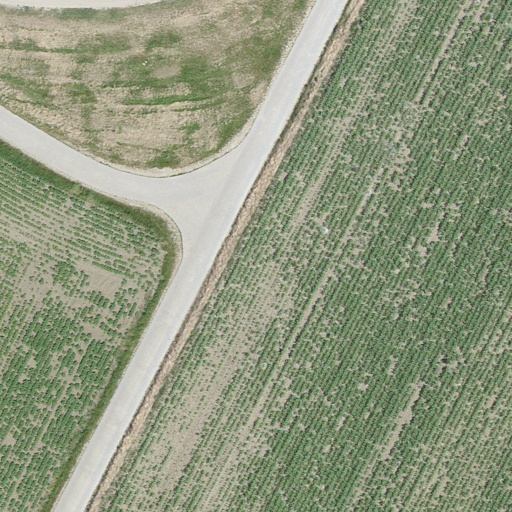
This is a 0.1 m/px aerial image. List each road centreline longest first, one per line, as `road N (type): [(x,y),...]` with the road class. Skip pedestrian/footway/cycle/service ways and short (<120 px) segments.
road 1 (track): [(331,0),(68,511)]
road 2 (track): [(0,119),(91,176),(226,204)]
